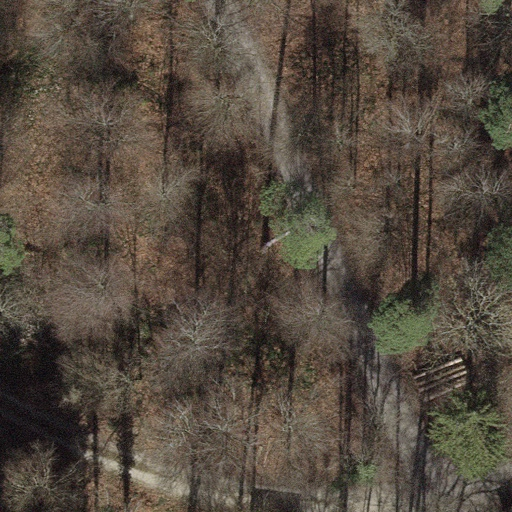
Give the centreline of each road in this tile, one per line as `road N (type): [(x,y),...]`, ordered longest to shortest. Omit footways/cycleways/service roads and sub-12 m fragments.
road 1 (track): [(226,0),(434,502)]
road 2 (track): [(434,502),(277,503),(20,416),(0,402)]
